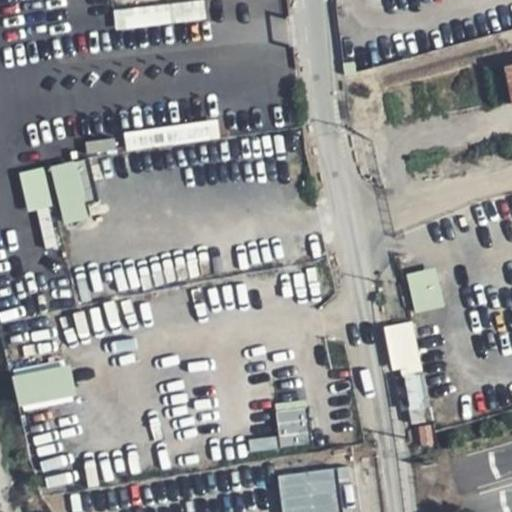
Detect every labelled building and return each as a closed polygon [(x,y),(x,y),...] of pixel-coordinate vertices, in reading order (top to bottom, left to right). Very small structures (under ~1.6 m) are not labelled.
[(121,25),(139,24),(139,10),(120,11),(121,25)] [(22,171),(31,208),(62,201),(66,217),(104,208),(91,155),(22,171)] [(417,309),(446,304),(439,266),(410,271),(417,309)] [(388,324),(395,370),(423,366),(415,319),(388,324)] [(22,405),(79,392),(72,362),(15,375),(22,405)] [(280,408),(284,443),(314,439),(310,405),(280,408)] [(283,472),(286,511),(312,511),(355,508),(351,466),(283,472)]
